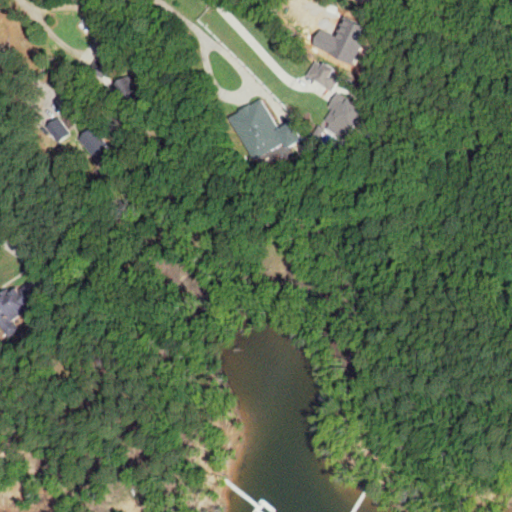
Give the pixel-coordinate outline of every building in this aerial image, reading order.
[(307,74),(331,91),(341,76),(317,59),(307,74)] [(366,107),(339,92),(321,122),(348,138),(366,107)] [(124,105),(127,98),(119,95),(117,101),(124,105)] [(279,127),(264,97),(230,114),(253,161),(301,137),(293,120),(279,127)] [(71,133),(58,115),(44,125),(57,143),(71,133)] [(100,164),(114,150),(92,125),(77,139),(100,164)] [(44,295),(30,276),(0,298),(0,323),(9,336),(19,329),(11,319),(44,295)]
